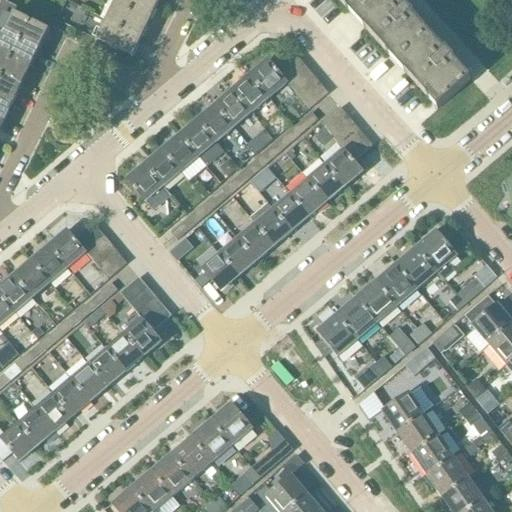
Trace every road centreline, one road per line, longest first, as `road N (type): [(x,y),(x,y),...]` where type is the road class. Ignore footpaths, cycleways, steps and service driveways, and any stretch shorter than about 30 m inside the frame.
road 1 (residential): [(0,215),(1,196),(72,55),(166,101)]
road 2 (residential): [(232,351),(438,183)]
road 3 (residential): [(43,511),(232,351)]
road 4 (residential): [(438,183),(281,6)]
road 5 (residential): [(232,351),(79,178)]
road 6 (residential): [(368,511),(232,351)]
road 7 (residential): [(166,101),(281,6)]
